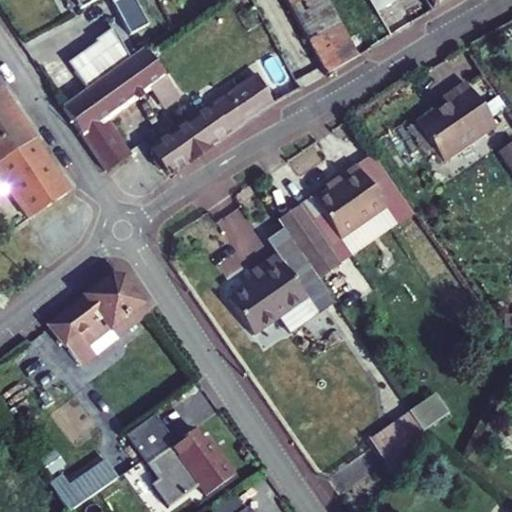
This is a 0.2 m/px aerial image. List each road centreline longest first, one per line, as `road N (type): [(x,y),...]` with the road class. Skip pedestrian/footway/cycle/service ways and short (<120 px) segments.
road 1 (residential): [(503,0),(204,175),(124,231)]
road 2 (residential): [(314,511),(124,231)]
road 3 (residential): [(0,50),(124,231)]
road 4 (residential): [(124,231),(0,326)]
